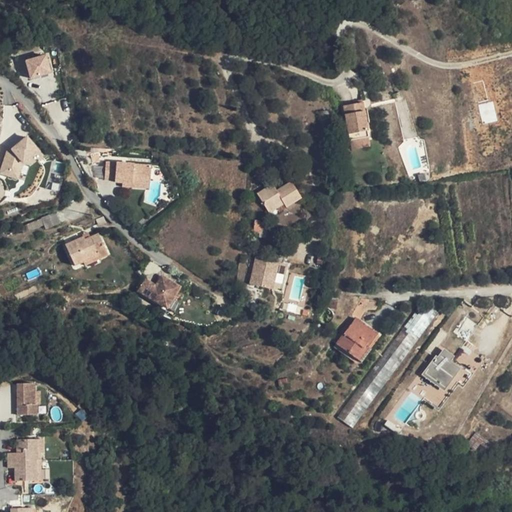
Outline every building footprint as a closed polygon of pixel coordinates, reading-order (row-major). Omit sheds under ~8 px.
[(46,54),(25,60),(30,78),(51,72),(46,54)] [(347,107),(354,145),(373,141),(369,121),(365,122),(363,114),(368,113),(366,103),(347,107)] [(332,130),(332,111),(321,111),(321,130),(332,130)] [(6,150),(0,169),(0,171),(18,179),(24,163),(30,166),(43,154),(27,137),(10,149),(12,151),(6,150)] [(374,147),(373,141),(354,145),(355,150),(374,147)] [(99,150),(90,151),(92,162),(101,161),(99,150)] [(151,178),(152,164),(128,162),(128,156),(108,154),(108,160),(107,160),(105,177),(114,178),(114,179),(123,180),(133,181),(134,176),(151,178)] [(150,187),(151,178),(134,176),(133,181),(123,180),(122,184),(150,187)] [(261,192),(269,210),(286,202),(287,205),(289,208),(306,200),(297,182),(281,191),(278,185),(261,192)] [(271,213),(287,205),(286,202),(269,210),(271,213)] [(61,222),(56,211),(43,216),(48,228),(61,222)] [(91,237),(89,234),(66,244),(76,266),(107,253),(99,234),(91,237)] [(278,263),(255,256),(247,283),(269,290),(278,263)] [(173,291),(178,281),(169,276),(160,295),(171,300),(175,292),(173,291)] [(378,301),(362,299),(360,300),(357,307),(365,310),(376,310),(378,301)] [(424,315),(417,311),(336,418),(352,430),(438,314),(429,307),(424,315)] [(352,316),(356,318),(360,320),(365,310),(357,307),(352,316)] [(302,330),(308,317),(301,314),(295,327),(302,330)] [(378,334),(360,320),(356,318),(336,344),(360,362),(369,350),(368,347),(378,334)] [(423,374),(453,396),(471,372),(453,359),(456,355),(444,346),(423,374)] [(11,376),(11,394),(15,395),(15,398),(11,398),(11,408),(30,407),(31,398),(28,397),(28,376),(11,376)] [(293,377),(279,380),(279,381),(282,390),(290,388),(291,386),(295,385),(293,377)] [(32,445),(32,432),(12,433),(12,443),(15,443),(15,446),(4,446),(4,452),(32,452),(35,452),(35,444),(32,445)] [(31,459),(32,460),(32,452),(4,452),(4,461),(13,461),(13,464),(9,464),(9,474),(31,474),(31,459)] [(21,511),(22,501),(6,502),(5,511),(21,511)]
